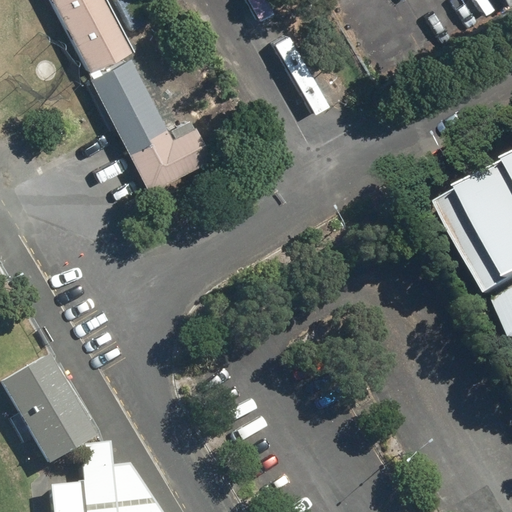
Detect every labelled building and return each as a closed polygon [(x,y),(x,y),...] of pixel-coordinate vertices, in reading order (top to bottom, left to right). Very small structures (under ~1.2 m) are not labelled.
[(187,176),(101,0),(35,0),(133,201),(187,176)] [(131,0),(105,0),(122,31),(143,20),(131,0)] [(156,26),(130,42),(141,61),(168,45),(156,26)] [(162,52),(140,64),(161,102),(183,91),(162,52)] [(511,139),(448,175),(511,287),(511,139)] [(0,312),(0,370),(0,371),(25,357),(0,312)] [(83,439),(38,361),(0,382),(0,408),(33,467),(83,439)] [(73,482),(35,486),(38,511),(150,511),(123,466),(105,468),(103,448),(70,452),(73,482)]
